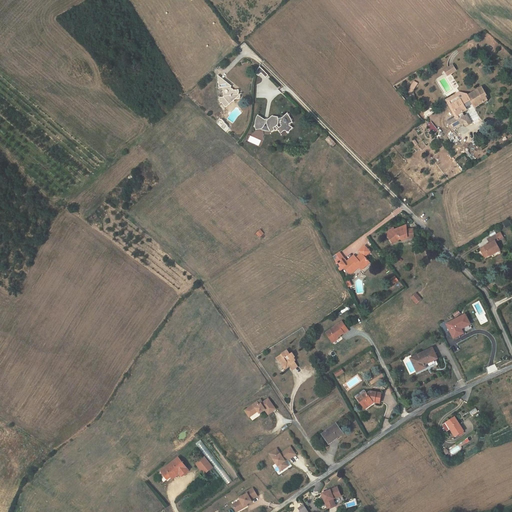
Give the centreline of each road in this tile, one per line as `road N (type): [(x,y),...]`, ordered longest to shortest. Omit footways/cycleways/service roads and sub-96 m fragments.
road 1 (track): [(292,415),(202,281),(111,201)]
road 2 (unclassified): [(273,511),(410,415),(511,366)]
